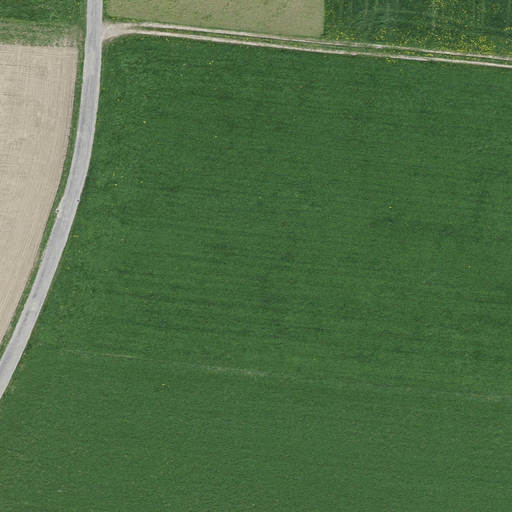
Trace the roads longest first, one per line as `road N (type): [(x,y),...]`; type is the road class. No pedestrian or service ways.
road 1 (track): [(511,64),(98,27)]
road 2 (unclassified): [(0,381),(71,196),(98,0)]
